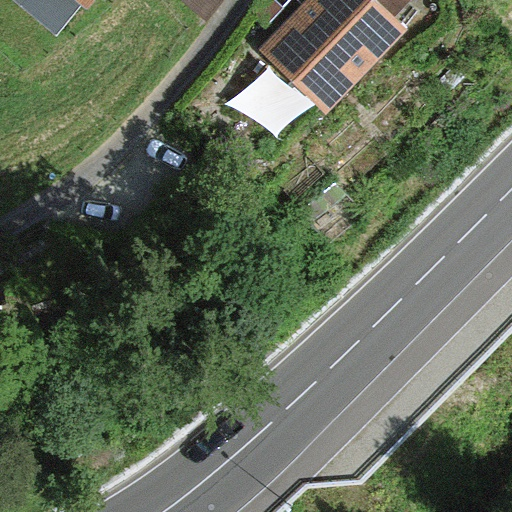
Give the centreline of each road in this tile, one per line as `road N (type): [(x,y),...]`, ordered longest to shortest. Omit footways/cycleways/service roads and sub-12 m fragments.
road 1 (secondary): [(511,188),(330,368),(163,511)]
road 2 (residential): [(0,229),(86,174),(241,0)]
